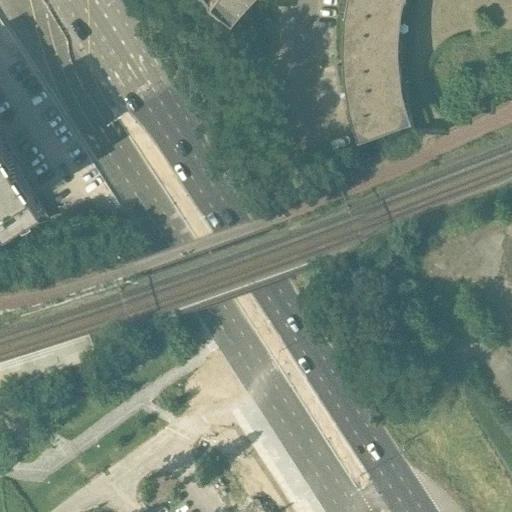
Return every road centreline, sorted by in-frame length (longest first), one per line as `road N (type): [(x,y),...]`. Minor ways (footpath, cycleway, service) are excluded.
road 1 (primary): [(8,0),(345,511)]
road 2 (primary): [(413,511),(83,0)]
road 3 (residential): [(317,0),(310,78),(337,150)]
